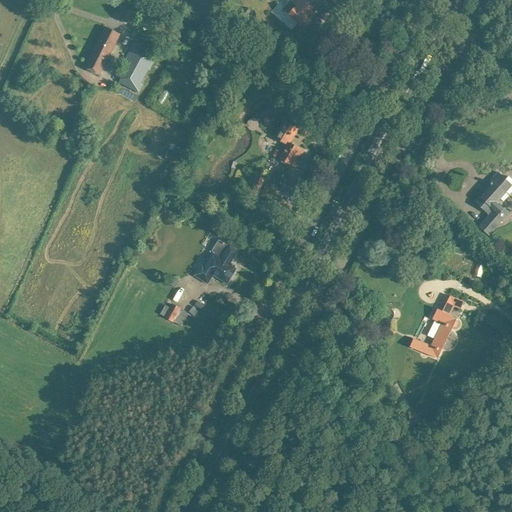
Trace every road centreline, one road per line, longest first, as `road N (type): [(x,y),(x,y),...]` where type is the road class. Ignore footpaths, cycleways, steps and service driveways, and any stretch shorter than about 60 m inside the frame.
road 1 (unclassified): [(164,511),(432,0)]
road 2 (primary): [(188,511),(454,0)]
road 3 (unclassified): [(301,341),(478,0)]
road 4 (unclassified): [(442,511),(301,341)]
road 5 (unclassified): [(215,511),(301,341)]
